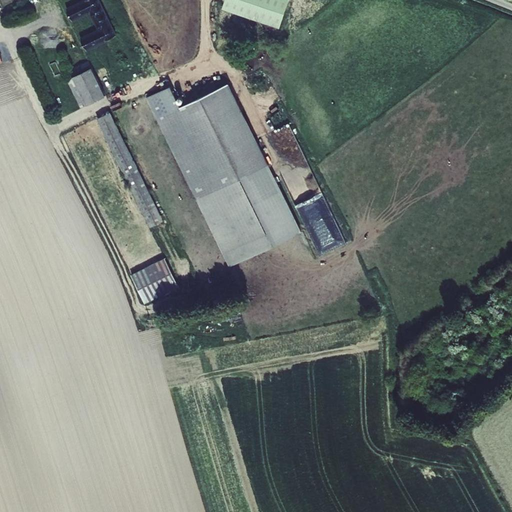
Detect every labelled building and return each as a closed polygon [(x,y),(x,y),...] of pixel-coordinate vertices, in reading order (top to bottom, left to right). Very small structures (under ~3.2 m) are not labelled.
[(92,50),(122,36),(104,0),(91,0),(72,9),(78,21),(96,12),(105,30),(87,39),(92,50)] [(288,0),(226,0),(223,11),(279,29),(288,0)] [(0,61),(10,57),(0,32),(0,61)] [(79,77),(92,105),(110,96),(97,69),(79,77)] [(73,80),(86,108),(92,105),(79,77),(73,80)] [(235,83),(187,106),(163,117),(236,267),(308,232),(235,83)] [(154,98),(163,117),(187,106),(177,86),(154,98)] [(104,118),(157,223),(168,217),(116,113),(104,118)] [(319,252),(344,243),(337,222),(311,232),(319,252)] [(171,261),(135,277),(149,306),(185,290),(171,261)]
